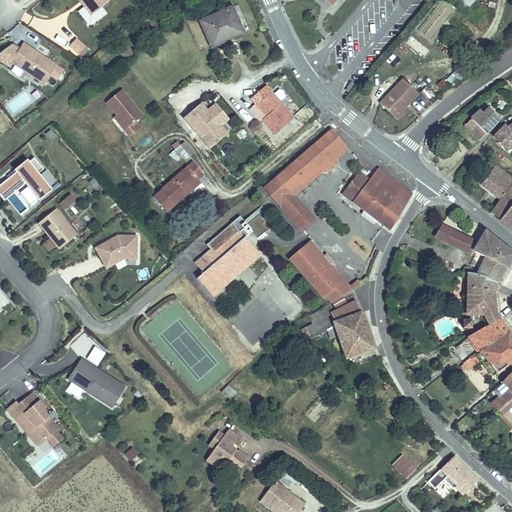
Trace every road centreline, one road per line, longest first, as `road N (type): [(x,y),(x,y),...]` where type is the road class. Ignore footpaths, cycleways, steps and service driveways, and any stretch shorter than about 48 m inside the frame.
road 1 (tertiary): [(511,498),(413,396),(380,318),(388,251),(433,181)]
road 2 (track): [(0,154),(170,0)]
road 3 (tertiary): [(268,0),(324,96),(399,155)]
road 4 (residential): [(0,251),(47,327),(38,349),(0,380)]
road 5 (unclassified): [(399,155),(440,111),(511,57)]
